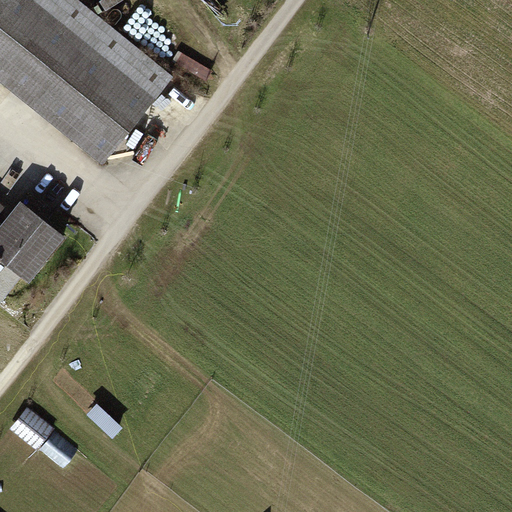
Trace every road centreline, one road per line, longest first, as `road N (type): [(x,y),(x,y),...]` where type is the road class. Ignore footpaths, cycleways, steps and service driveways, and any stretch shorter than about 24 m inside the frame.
road 1 (track): [(0,386),(297,0)]
road 2 (track): [(0,136),(126,222)]
